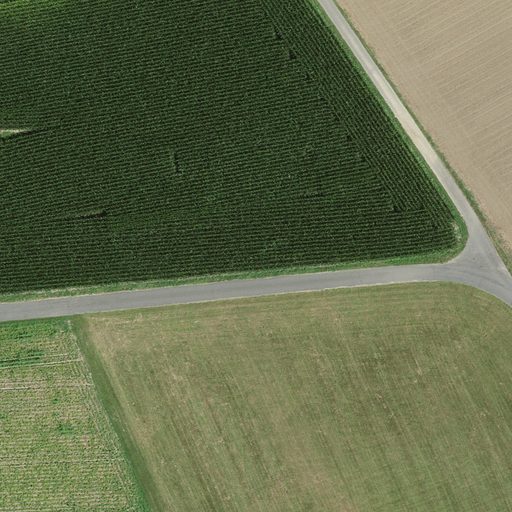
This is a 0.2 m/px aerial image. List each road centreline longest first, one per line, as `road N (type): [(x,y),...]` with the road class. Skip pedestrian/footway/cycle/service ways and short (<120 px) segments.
road 1 (unclassified): [(511,271),(504,263),(0,312)]
road 2 (track): [(504,263),(332,0)]
